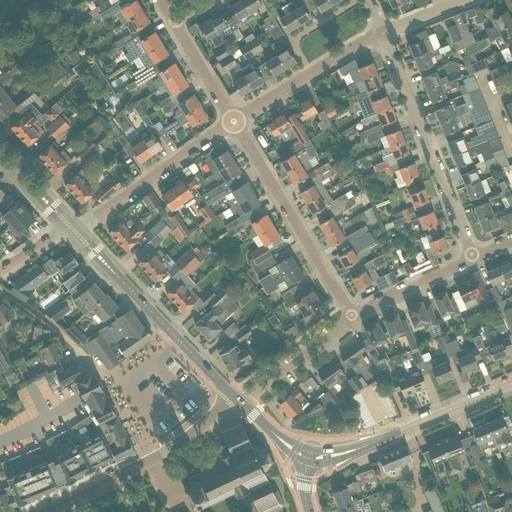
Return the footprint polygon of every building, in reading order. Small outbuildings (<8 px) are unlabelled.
[(98,7),(100,12),(111,5),(109,1),(109,0),(107,0),(108,1),(98,7)] [(240,0),(231,6),(234,10),(229,14),(234,22),(238,28),(243,24),(240,19),(246,15),(249,21),(254,18),(250,12),(242,0),(240,0)] [(258,0),(242,0),(250,12),(254,18),(256,21),(261,18),(255,9),(262,5),(258,0)] [(266,0),(264,2),(272,15),(274,18),(279,15),(269,0),(266,0)] [(289,4),(287,5),(291,12),(299,25),(310,18),(308,14),(313,11),(309,5),(307,2),(306,0),(302,0),(301,0),(301,3),(302,5),(298,7),(296,4),(295,3),(293,2),(292,2),(289,4)] [(332,5),(328,0),(306,0),(307,2),(309,5),(313,11),(318,7),(321,12),(322,11),(332,5)] [(388,0),(393,8),(399,5),(402,12),(410,8),(406,0),(388,0)] [(116,14),(122,24),(142,11),(136,1),(122,9),(117,2),(112,6),(111,5),(100,12),(101,13),(98,14),(103,22),(116,14)] [(63,2),(57,5),(63,14),(68,10),(63,2)] [(291,12),(287,5),(281,8),(285,15),(280,19),(288,32),(299,25),(291,12)] [(488,36),(488,37),(491,35),(511,24),(511,22),(507,12),(501,15),(496,5),(488,10),(496,25),(485,31),(488,36)] [(142,11),(122,24),(121,25),(124,29),(127,27),(131,33),(149,22),(142,11)] [(214,15),(215,16),(210,19),(221,38),(226,35),(222,30),(228,26),(232,31),(238,28),(234,22),(229,14),(224,17),(221,12),(220,13),(219,12),(214,15)] [(269,31),(278,25),(273,18),(274,18),(272,15),(258,24),(263,34),(269,31)] [(221,38),(210,19),(198,26),(207,39),(213,35),(216,41),(221,38)] [(453,41),(460,38),(459,34),(456,26),(457,26),(456,23),(447,26),(453,41)] [(459,34),(460,38),(461,38),(464,47),(475,43),(472,32),(469,33),(466,23),(457,26),(456,26),(459,34)] [(491,35),(488,37),(487,37),(490,42),(494,40),(500,51),(507,48),(505,43),(511,38),(511,24),(491,35)] [(278,25),(269,31),(274,40),(283,35),(278,25)] [(409,46),(414,58),(433,50),(425,30),(411,36),(414,44),(409,46)] [(136,59),(138,58),(138,57),(162,43),(159,38),(156,32),(141,41),(139,38),(132,42),(137,50),(132,53),(136,59)] [(244,38),(247,43),(255,38),(252,33),(244,38)] [(128,36),(115,43),(118,48),(131,40),(128,36)] [(256,39),(247,44),(254,56),(263,50),(256,39)] [(271,45),(277,55),(285,69),(296,62),(288,49),(283,52),(277,42),(271,45)] [(136,80),(152,71),(157,67),(154,62),(168,54),(162,43),(138,57),(138,58),(143,66),(139,69),(132,73),(136,80)] [(254,56),(247,44),(239,49),(246,61),(254,56)] [(219,61),(219,62),(231,54),(225,45),(213,53),(218,61),(219,61)] [(449,45),(437,49),(439,54),(451,50),(449,45)] [(436,49),(433,50),(414,58),(419,70),(433,65),(430,57),(439,54),(436,49)] [(474,53),(467,56),(471,64),(477,61),(474,53)] [(231,54),(219,62),(225,72),(237,65),(231,54)] [(285,69),(277,55),(265,62),(274,76),(285,69)] [(461,58),(465,66),(471,64),(467,56),(461,58)] [(354,59),(339,69),(343,75),(348,72),(358,66),(354,59)] [(80,61),(73,68),(80,77),(87,72),(80,61)] [(477,61),(471,64),(474,72),(480,70),(477,61)] [(105,78),(96,62),(86,68),(96,83),(105,78)] [(157,90),(161,88),(160,87),(181,74),(174,63),(160,72),(160,73),(157,75),(159,78),(154,81),(153,83),(157,90)] [(352,77),(355,83),(377,74),(372,63),(359,68),(361,74),(352,77)] [(248,64),(240,68),(244,75),(252,89),(257,86),(258,87),(263,84),(262,82),(263,82),(255,69),(252,65),(248,64)] [(471,64),(465,66),(468,75),(474,72),(471,64)] [(244,75),(240,68),(240,69),(239,68),(234,71),(239,78),(233,82),(241,95),(252,89),(244,75)] [(0,101),(8,96),(2,88),(13,79),(11,77),(7,72),(5,70),(0,75),(0,101)] [(152,71),(136,80),(135,81),(138,86),(155,76),(152,71)] [(422,78),(427,90),(441,84),(448,82),(446,76),(439,79),(436,72),(422,78)] [(160,87),(161,88),(163,91),(166,90),(170,96),(188,85),(181,74),(160,87)] [(355,95),(357,101),(368,97),(379,93),(377,87),(382,85),(377,74),(355,83),(348,86),(350,90),(357,87),(360,93),(355,95)] [(462,80),(464,84),(465,86),(476,82),(474,76),(462,80)] [(96,83),(105,99),(115,93),(105,78),(96,83)] [(441,84),(427,90),(432,103),(446,97),(443,90),(449,88),(450,90),(456,87),(457,85),(455,79),(448,82),(441,84)] [(467,92),(478,87),(476,82),(465,86),(467,92)] [(495,86),(499,95),(510,90),(507,82),(495,86)] [(458,87),(461,95),(467,93),(467,92),(465,86),(464,84),(458,87)] [(467,93),(469,97),(480,93),(478,87),(467,92),(467,93)] [(8,96),(0,101),(0,118),(1,120),(9,113),(15,108),(19,114),(29,105),(38,98),(38,97),(32,89),(14,103),(8,96)] [(465,104),(471,101),(469,97),(467,93),(461,95),(465,104)] [(471,101),(471,103),(483,98),(480,93),(469,97),(471,101)] [(174,117),(176,121),(200,106),(194,95),(185,100),(176,106),(178,109),(176,111),(174,117)] [(358,114),(361,120),(364,118),(391,108),(386,96),(372,102),(375,108),(358,114)] [(159,102),(162,107),(171,102),(168,97),(159,102)] [(368,97),(357,101),(358,101),(352,104),(354,110),(371,104),(368,97)] [(471,103),(474,108),(485,104),(483,98),(471,103)] [(301,110),(302,112),(298,114),(302,120),(317,111),(309,99),(298,105),(301,110)] [(457,109),(452,111),(449,105),(435,110),(440,123),(454,117),(459,115),(465,113),(468,112),(468,111),(474,109),(474,108),(471,103),(471,101),(465,104),(456,107),(457,109)] [(171,102),(162,107),(166,113),(174,108),(171,102)] [(503,106),(510,123),(511,121),(511,103),(511,102),(503,106)] [(474,108),(474,109),(476,114),(487,110),(485,104),(474,108)] [(334,105),(324,110),(328,118),(338,113),(334,105)] [(166,133),(168,135),(190,121),(192,126),(207,117),(200,106),(176,121),(163,129),(166,133)] [(32,125),(19,137),(28,146),(44,131),(39,126),(48,118),(51,121),(58,114),(51,107),(49,110),(40,117),(35,122),(32,125)] [(136,110),(148,129),(149,129),(153,126),(140,107),(136,110)] [(364,118),(361,120),(363,126),(379,119),(382,124),(395,119),(391,108),(364,118)] [(468,111),(474,128),(480,125),(478,120),(476,114),(474,109),(468,111)] [(487,110),(476,114),(478,120),(489,115),(487,110)] [(34,117),(28,111),(11,128),(19,137),(32,125),(35,122),(40,117),(41,117),(38,114),(34,117)] [(321,121),(317,124),(322,131),(325,129),(326,128),(330,126),(331,125),(324,111),(317,115),(321,121)] [(454,117),(440,123),(445,135),(459,129),(456,122),(461,120),(466,118),(465,113),(454,117)] [(291,127),(283,114),(273,121),(274,122),(269,125),(269,127),(267,128),(271,133),(273,132),(275,136),(280,133),(285,130),(290,139),(296,135),(301,143),(302,145),(309,140),(298,123),(291,127)] [(478,120),(480,125),(492,121),(489,115),(478,120)] [(46,129),(51,134),(65,121),(59,116),(46,129)] [(65,121),(51,134),(57,140),(70,127),(65,121)] [(492,121),(480,125),(483,131),(494,126),(492,121)] [(364,131),(366,137),(371,135),(381,130),(379,125),(364,131)] [(448,143),(452,154),(486,140),(485,136),(483,131),(480,125),(474,128),(478,135),(470,138),(471,141),(465,144),(462,137),(448,143)] [(110,129),(117,139),(123,147),(128,143),(122,135),(115,126),(110,129)] [(483,131),(485,136),(496,132),(494,126),(483,131)] [(148,129),(139,136),(151,155),(162,148),(156,139),(149,129),(148,129)] [(158,132),(161,136),(167,144),(172,141),(163,129),(158,132)] [(380,139),(384,149),(390,147),(404,141),(399,130),(386,135),(386,136),(384,137),(381,130),(371,135),(366,137),(366,138),(368,143),(380,139)] [(485,136),(486,140),(487,142),(498,137),(496,132),(485,136)] [(151,155),(139,136),(128,143),(141,162),(151,155)] [(498,137),(487,142),(489,147),(500,143),(498,137)] [(80,161),(96,146),(90,140),(74,155),(80,161)] [(481,153),(484,161),(493,157),(492,153),(489,147),(487,142),(486,140),(452,154),(458,167),(472,161),(469,154),(475,152),(476,155),(481,153)] [(377,172),(384,169),(399,162),(397,157),(409,153),(404,141),(390,147),(384,149),(381,151),(383,156),(393,153),(395,157),(375,165),(377,172)] [(38,156),(46,166),(59,154),(54,148),(57,146),(53,142),(38,156)] [(489,147),(492,153),(503,149),(500,143),(489,147)] [(94,148),(81,160),(82,160),(80,162),(85,168),(100,155),(94,148)] [(492,153),(493,157),(494,159),(505,154),(503,149),(492,153)] [(63,150),(59,154),(46,166),(55,175),(71,160),(63,150)] [(234,161),(227,150),(215,158),(211,151),(204,156),(208,162),(206,163),(212,174),(214,173),(234,161)] [(285,168),(288,173),(308,160),(308,161),(312,158),(309,153),(297,160),(294,154),(288,158),(288,157),(286,159),(281,162),(282,163),(281,164),(281,165),(282,168),(284,168),(285,168)] [(494,159),(496,164),(507,160),(505,154),(494,159)] [(496,164),(494,159),(493,157),(484,161),(487,169),(497,166),(496,164)] [(307,175),(304,172),(312,167),(308,161),(308,160),(288,173),(290,177),(288,178),(291,184),(293,182),(294,183),(307,175)] [(496,164),(497,166),(498,170),(509,166),(507,160),(496,164)] [(234,161),(214,173),(212,174),(216,180),(223,176),(226,181),(240,172),(234,161)] [(384,169),(386,175),(393,173),(392,172),(400,170),(406,186),(414,183),(412,177),(418,175),(413,163),(401,168),(399,162),(384,169)] [(312,179),(315,176),(322,173),(326,170),(323,165),(308,174),(311,179),(312,179)] [(176,186),(172,189),(182,203),(192,196),(193,195),(191,191),(195,188),(200,184),(199,184),(193,176),(188,168),(183,171),(188,179),(184,182),(183,182),(183,181),(181,182),(179,179),(174,183),(176,186)] [(326,170),(322,173),(326,179),(333,175),(329,168),(326,170)] [(461,175),(466,187),(480,181),(475,169),(461,175)] [(65,185),(73,194),(86,183),(81,177),(84,175),(80,171),(65,185)] [(86,183),(73,194),(82,204),(98,188),(99,182),(93,176),(86,183)] [(480,181),(466,187),(471,199),(485,194),(480,181)] [(498,183),(502,192),(508,189),(504,181),(498,183)] [(228,202),(231,207),(253,193),(247,182),(232,191),(236,197),(228,202)] [(95,196),(101,202),(116,189),(110,183),(95,196)] [(212,190),(214,195),(224,189),(221,184),(212,190)] [(305,190),(300,193),(306,203),(319,196),(325,192),(326,191),(321,184),(317,184),(315,185),(314,184),(313,185),(308,188),(307,189),(306,188),(305,189),(305,190)] [(408,189),(410,195),(414,206),(428,201),(423,189),(418,191),(415,186),(408,189)] [(172,189),(162,196),(167,204),(172,210),(182,203),(172,189)] [(215,195),(204,202),(208,207),(208,206),(218,200),(227,194),(224,189),(214,195),(215,195)] [(498,193),(505,209),(511,205),(511,196),(508,189),(502,192),(498,193)] [(161,204),(152,191),(142,198),(150,211),(161,204)] [(319,196),(306,203),(313,214),(321,209),(325,206),(323,202),(330,197),(327,192),(326,192),(326,191),(325,192),(319,196)] [(231,207),(229,208),(233,215),(243,209),(245,213),(260,204),(253,193),(231,207)] [(345,194),(327,205),(330,210),(349,199),(346,194),(345,194)] [(208,207),(204,202),(200,195),(194,198),(201,208),(198,210),(205,219),(198,224),(200,227),(215,217),(208,206),(208,207)] [(374,202),(376,207),(389,202),(387,197),(374,202)] [(349,199),(330,210),(334,217),(353,206),(349,199)] [(0,208),(0,217),(2,216),(9,225),(27,209),(18,200),(8,209),(4,205),(0,208)] [(474,207),(479,219),(493,214),(488,201),(474,207)] [(493,214),(479,219),(483,232),(498,226),(495,219),(510,212),(511,216),(511,205),(505,209),(493,214)] [(401,211),(403,216),(414,212),(412,207),(406,209),(406,208),(401,211)] [(27,209),(9,225),(17,234),(15,236),(19,241),(29,234),(25,229),(36,219),(34,216),(28,209),(27,210),(27,209)] [(414,212),(403,216),(403,217),(392,222),(394,228),(411,222),(412,227),(421,223),(423,229),(437,223),(432,211),(419,217),(417,218),(414,212)] [(176,213),(169,219),(171,221),(172,220),(182,233),(185,238),(190,234),(176,213)] [(224,226),(227,231),(245,220),(242,215),(224,226)] [(249,240),(259,235),(258,234),(273,225),(266,215),(252,223),(254,227),(249,230),(250,234),(247,236),(249,240)] [(319,225),(326,235),(338,227),(338,228),(345,223),(342,218),(335,223),(332,217),(319,225)] [(109,232),(118,242),(135,225),(130,220),(128,222),(124,218),(109,232)] [(144,235),(150,241),(165,226),(166,226),(160,220),(144,235)] [(171,221),(150,241),(155,247),(170,233),(176,239),(182,233),(172,220),(171,221)] [(245,220),(227,231),(230,237),(248,226),(245,220)] [(140,235),(145,230),(138,223),(135,225),(118,242),(126,251),(141,237),(140,235)] [(253,258),(257,264),(271,255),(269,251),(282,243),(279,237),(279,236),(273,225),(258,234),(259,235),(265,245),(259,249),(251,254),(253,258)] [(338,227),(326,235),(332,246),(345,238),(338,228),(338,227)] [(346,237),(349,243),(360,236),(366,233),(362,228),(346,237)] [(360,236),(349,243),(353,248),(339,257),(345,268),(358,260),(355,255),(375,242),(369,232),(366,234),(366,233),(360,236)] [(388,236),(379,241),(383,249),(392,245),(388,236)] [(428,260),(411,268),(409,263),(403,265),(404,267),(404,268),(405,270),(409,277),(439,263),(435,253),(447,248),(442,237),(429,242),(431,249),(425,251),(428,260)] [(174,263),(180,269),(200,251),(196,247),(193,250),(191,248),(174,263)] [(180,269),(186,276),(201,263),(199,262),(208,254),(203,248),(200,251),(180,269)] [(138,263),(146,272),(159,261),(165,256),(160,250),(156,253),(153,249),(138,263)] [(69,287),(83,277),(78,270),(75,273),(72,268),(78,264),(70,253),(62,258),(61,257),(55,262),(53,260),(51,259),(44,264),(44,265),(41,267),(39,265),(16,282),(10,291),(26,302),(32,292),(30,291),(48,277),(47,276),(44,271),(47,269),(52,276),(57,272),(69,287)] [(415,256),(418,261),(424,258),(421,253),(415,256)] [(271,255),(257,264),(252,267),(256,273),(260,270),(261,271),(276,263),(271,255)] [(281,277),(298,267),(291,256),(280,263),(281,263),(275,266),(279,273),(272,277),(270,274),(258,281),(263,288),(281,277)] [(352,279),(359,290),(374,280),(379,291),(392,285),(387,273),(378,278),(373,269),(375,268),(370,260),(353,270),(357,276),(352,279)] [(159,261),(146,272),(155,282),(170,267),(167,263),(164,266),(159,261)] [(511,283),(509,277),(511,275),(511,267),(509,262),(508,263),(507,262),(501,264),(502,265),(498,267),(507,286),(511,284),(511,283)] [(298,267),(281,277),(263,288),(267,295),(278,288),(276,285),(283,281),(287,287),(304,277),(298,267)] [(507,286),(498,267),(487,272),(492,285),(498,282),(501,289),(507,286)] [(166,294),(175,303),(187,292),(188,291),(191,289),(195,285),(186,276),(180,269),(172,277),(178,283),(166,294)] [(456,286),(460,295),(464,303),(477,297),(480,303),(490,298),(486,290),(482,281),(475,284),(472,279),(456,286)] [(249,280),(244,284),(249,289),(253,286),(249,280)] [(85,313),(87,311),(105,296),(94,283),(87,289),(79,296),(86,304),(81,308),(85,313)] [(254,287),(249,291),(253,296),(257,292),(254,287)] [(488,290),(496,304),(502,301),(494,287),(488,290)] [(188,291),(175,303),(184,312),(199,298),(191,289),(188,291)] [(195,324),(201,331),(222,312),(234,302),(223,289),(216,295),(208,302),(213,308),(207,314),(207,313),(195,324)] [(291,289),(281,295),(284,301),(294,294),(291,289)] [(205,305),(208,302),(216,295),(211,290),(203,297),(201,300),(205,305)] [(304,316),(299,319),(304,326),(318,317),(314,311),(315,311),(315,310),(313,311),(312,309),(320,304),(312,290),(305,295),(303,291),(285,301),(289,308),(297,304),(304,316)] [(442,316),(448,313),(451,318),(456,316),(461,314),(457,305),(453,296),(448,298),(445,292),(442,294),(440,293),(437,295),(437,296),(433,297),(442,316)] [(105,296),(87,311),(91,317),(96,312),(103,320),(110,314),(118,307),(107,294),(105,296)] [(508,324),(511,333),(511,332),(511,296),(502,301),(499,302),(496,304),(500,311),(507,324),(508,324)] [(473,298),(464,302),(467,307),(476,303),(473,298)] [(46,314),(54,321),(69,310),(63,302),(46,314)] [(222,312),(201,331),(209,339),(221,328),(218,325),(222,321),(223,322),(239,307),(234,302),(222,312)] [(439,326),(436,318),(432,309),(430,304),(423,306),(422,302),(415,304),(415,303),(408,305),(409,307),(407,308),(411,317),(415,326),(422,323),(425,331),(439,326)] [(0,321),(2,324),(13,317),(8,308),(6,309),(3,304),(0,305),(0,321)] [(86,339),(78,345),(90,357),(97,352),(108,368),(118,361),(152,337),(145,326),(143,327),(130,309),(122,315),(105,326),(87,339),(86,339)] [(387,318),(384,319),(386,325),(391,335),(399,332),(401,337),(405,336),(411,351),(418,348),(410,328),(409,328),(403,331),(400,321),(397,314),(393,315),(392,314),(386,316),(387,318)] [(368,327),(364,329),(369,338),(373,345),(386,339),(385,338),(390,336),(391,335),(386,325),(379,327),(377,322),(373,324),(372,323),(367,326),(368,327)] [(224,331),(229,337),(238,328),(233,323),(224,331)] [(489,332),(494,344),(488,347),(493,360),(507,354),(506,351),(511,348),(511,347),(508,337),(509,337),(503,323),(495,327),(496,329),(489,332)] [(65,331),(78,345),(86,339),(72,324),(65,331)] [(294,325),(285,331),(289,337),(298,331),(294,325)] [(236,336),(240,342),(251,334),(247,328),(236,336)] [(40,330),(39,338),(48,339),(49,331),(40,330)] [(447,334),(443,336),(446,343),(451,356),(454,362),(458,360),(463,372),(477,366),(475,361),(471,351),(465,354),(464,353),(463,349),(460,350),(456,339),(450,342),(447,334)] [(443,336),(436,339),(441,349),(445,358),(451,356),(446,343),(443,336)] [(0,371),(0,373),(14,365),(0,340),(0,371)] [(42,349),(35,353),(25,358),(28,364),(39,358),(41,362),(47,358),(50,364),(61,357),(57,349),(58,348),(56,343),(54,344),(53,342),(41,349),(42,349)] [(341,357),(349,368),(358,362),(355,357),(366,349),(362,343),(341,357)] [(253,361),(246,349),(241,352),(236,345),(219,355),(229,371),(240,365),(242,368),(253,361)] [(368,352),(375,366),(389,360),(386,353),(379,356),(375,348),(368,352)] [(424,363),(418,350),(410,354),(416,366),(424,363)] [(406,353),(400,355),(402,361),(408,359),(406,353)] [(433,369),(438,382),(453,376),(447,361),(440,364),(437,358),(424,363),(427,371),(433,369)] [(334,394),(337,391),(333,385),(337,382),(339,384),(346,378),(335,362),(318,373),(330,390),(325,394),(332,405),(338,401),(334,394)] [(62,366),(43,376),(48,384),(56,379),(59,385),(61,383),(63,385),(82,375),(80,372),(82,371),(79,366),(77,367),(76,365),(64,371),(62,367),(62,366)] [(33,373),(36,379),(47,374),(44,368),(33,373)] [(381,370),(385,379),(391,377),(387,368),(381,370)] [(407,372),(415,391),(425,387),(418,368),(407,372)] [(415,391),(407,372),(406,371),(404,372),(404,373),(391,378),(396,391),(401,389),(404,396),(415,391)] [(103,390),(96,378),(95,378),(93,372),(75,382),(71,384),(81,401),(103,390)] [(348,380),(355,391),(362,387),(354,375),(348,380)] [(311,377),(303,383),(307,387),(310,385),(313,388),(317,385),(311,377)] [(279,404),(291,417),(302,408),(295,400),(301,394),(297,389),(279,404)] [(63,393),(70,403),(75,400),(69,390),(63,393)] [(81,401),(80,401),(90,415),(93,420),(96,425),(116,414),(103,390),(81,401)] [(316,399),(303,410),(310,417),(325,409),(332,405),(325,394),(323,392),(316,399)] [(16,402),(7,407),(12,416),(21,411),(16,402)] [(98,426),(109,446),(112,453),(117,462),(135,453),(117,417),(98,426)] [(501,417),(487,423),(496,444),(510,439),(501,417)] [(184,489),(191,503),(193,502),(194,504),(199,502),(203,508),(235,492),(238,497),(249,492),(254,500),(250,502),(254,511),(268,511),(284,505),(277,490),(274,492),(268,479),(271,477),(267,469),(272,462),(272,461),(269,453),(268,452),(259,452),(255,444),(252,445),(240,420),(220,429),(231,452),(218,457),(220,461),(187,477),(190,483),(185,486),(186,488),(184,489)] [(493,437),(487,423),(473,429),(479,442),(469,446),(473,456),(478,470),(487,466),(480,450),(487,447),(485,441),(493,437)] [(11,489),(18,505),(20,505),(28,501),(27,500),(58,487),(58,486),(61,485),(65,483),(66,485),(77,479),(76,477),(85,472),(85,474),(96,468),(96,467),(114,458),(104,438),(101,433),(54,457),(54,459),(50,460),(7,478),(11,489)] [(450,436),(441,440),(455,474),(461,471),(457,460),(459,460),(457,455),(464,452),(457,435),(450,438),(450,436)] [(455,474),(441,440),(433,443),(434,445),(427,448),(434,464),(441,461),(443,466),(445,466),(449,476),(455,474)] [(378,457),(384,471),(412,460),(406,446),(378,457)] [(349,495),(361,491),(359,484),(376,478),(372,469),(355,475),(357,481),(345,486),(346,488),(333,492),(336,500),(335,501),(337,507),(338,506),(339,508),(352,503),(351,502),(349,495)] [(18,505),(11,489),(10,486),(0,490),(0,494),(0,495),(0,511),(8,511),(13,510),(12,508),(18,505)] [(461,489),(467,504),(474,501),(468,486),(461,489)] [(426,511),(444,511),(433,487),(424,491),(433,509),(426,511)] [(362,511),(360,505),(364,504),(362,498),(351,502),(352,503),(339,508),(340,511),(362,511)] [(493,511),(498,510),(498,511),(510,511),(506,499),(490,504),(492,511),(493,511)]
